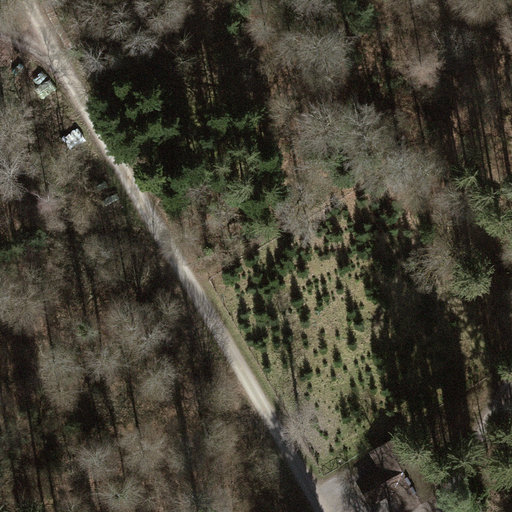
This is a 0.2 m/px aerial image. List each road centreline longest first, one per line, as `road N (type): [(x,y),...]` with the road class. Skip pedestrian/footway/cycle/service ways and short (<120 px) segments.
road 1 (track): [(29,0),(324,511)]
road 2 (track): [(511,386),(448,511)]
